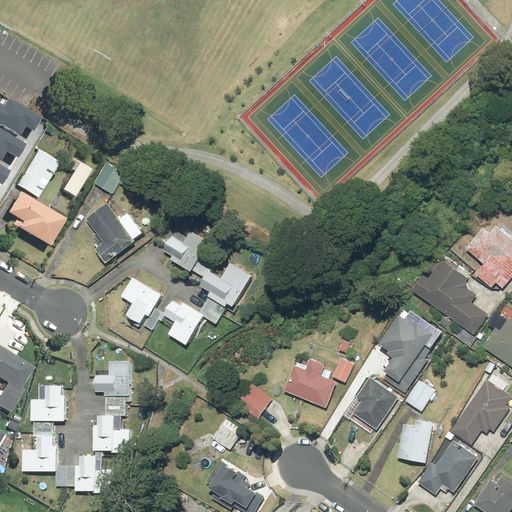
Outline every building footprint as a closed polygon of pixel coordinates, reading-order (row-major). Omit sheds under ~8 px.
[(0,105),(0,125),(19,136),(24,126),(35,132),(42,120),(11,101),(6,109),(0,105)] [(0,159),(3,161),(9,151),(20,157),(27,145),(0,129),(0,159)] [(60,161),(38,149),(16,187),(39,199),(60,161)] [(91,169),(74,160),(69,169),(72,171),(61,191),(75,199),(91,169)] [(124,185),(137,193),(144,182),(109,162),(97,183),(118,195),(124,185)] [(0,181),(3,183),(10,170),(0,164),(0,181)] [(18,228),(49,247),(68,215),(49,203),(45,210),(18,193),(6,214),(21,223),(18,228)] [(98,245),(112,264),(149,235),(132,213),(124,219),(112,203),(90,220),(105,239),(98,245)] [(499,285),(505,291),(511,283),(511,236),(500,225),(494,231),(491,227),(471,247),(488,265),(479,274),(494,289),(499,285)] [(210,250),(214,243),(194,232),(191,236),(178,229),(165,251),(208,275),(200,289),(211,295),(202,311),(138,276),(126,298),(137,304),(129,319),(156,333),(164,319),(178,326),(174,334),(194,345),(208,321),(219,327),(232,304),(242,309),(260,277),(210,250)] [(425,275),(414,290),(477,336),(492,316),(475,304),(482,294),(468,284),(472,278),(445,258),(430,279),(425,275)] [(433,348),(442,333),(424,321),(423,324),(406,312),(385,343),(402,354),(385,379),(409,395),(438,352),(433,348)] [(511,319),(509,317),(488,346),(511,363),(511,319)] [(0,392),(0,406),(10,412),(23,391),(20,389),(33,366),(0,346),(0,380),(5,383),(0,392)] [(359,363),(344,356),(335,376),(350,383),(359,363)] [(311,367),(299,362),(288,391),(332,408),(343,381),(325,374),(329,364),(314,358),(311,367)] [(108,393),(108,417),(97,417),(96,457),(84,457),(83,466),(64,466),(64,457),(60,457),(60,445),(57,445),(57,421),(68,421),(68,397),(63,397),(63,389),(39,388),(39,405),(34,405),(33,441),(39,441),(39,450),(27,450),(27,471),(60,471),(60,488),(80,488),(80,492),(117,493),(117,469),(109,469),(109,456),(106,456),(106,451),(116,451),(116,452),(134,452),(134,429),(126,429),(126,427),(126,416),(130,416),(130,402),(135,402),(135,361),(113,361),(113,374),(97,374),(97,392),(108,393)] [(402,397),(373,378),(362,396),(368,400),(358,416),(380,431),(402,397)] [(441,390),(426,378),(409,401),(425,412),(441,390)] [(491,434),(494,430),(499,433),(511,413),(511,393),(490,379),(456,432),(476,445),(485,430),(491,434)] [(255,382),(239,405),(260,420),(276,397),(255,382)] [(229,418),(216,438),(233,450),(247,430),(229,418)] [(430,463),(436,423),(420,420),(419,426),(409,424),(404,459),(430,463)] [(435,461),(421,482),(441,495),(446,487),(458,494),(483,457),(457,440),(440,465),(435,461)] [(213,489),(210,493),(234,510),(236,508),(242,511),(253,511),(263,499),(249,489),(252,486),(219,463),(204,483),(213,489)] [(511,511),(511,480),(505,476),(501,483),(495,479),(479,504),(490,511),(511,511)]
